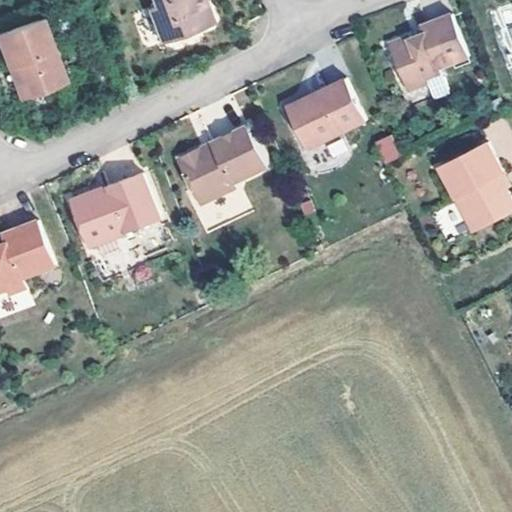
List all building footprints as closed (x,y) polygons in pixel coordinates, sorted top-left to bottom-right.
[(156,0),(159,6),(152,9),(165,43),(209,26),(211,25),(212,23),(213,21),(213,18),(213,16),(208,2),(201,1),(200,0),(156,0)] [(71,81),(48,16),(2,32),(14,65),(19,63),(22,74),(19,81),(24,93),(26,98),(30,96),(71,81)] [(395,47),(411,92),(430,85),(428,81),(442,75),(439,68),(470,56),(456,18),(425,29),(428,37),(415,41),(414,40),(395,47)] [(22,74),(19,63),(14,65),(19,81),(22,74)] [(354,87),(292,110),(308,154),(370,131),(354,87)] [(203,147),(180,155),(198,205),(234,192),(232,186),(267,173),(251,129),(215,142),(217,148),(205,153),(203,147)] [(393,135),(374,140),(380,163),(399,159),(393,135)] [(440,166),(474,231),(511,211),(511,187),(509,188),(502,175),(510,171),(494,139),(440,166)] [(215,142),(203,147),(205,153),(217,148),(215,142)] [(94,192),(73,200),(93,251),(164,222),(145,171),(108,186),(110,191),(100,195),(94,192)] [(511,174),(510,171),(502,175),(509,188),(511,187),(511,174)] [(108,186),(94,192),(100,195),(110,191),(108,186)] [(0,293),(9,290),(11,294),(29,287),(25,277),(59,265),(41,221),(6,234),(7,238),(10,244),(0,247),(0,293)] [(7,238),(0,240),(0,247),(10,244),(7,238)]
